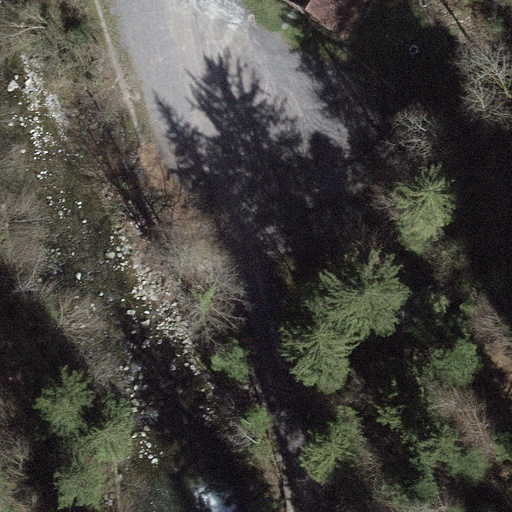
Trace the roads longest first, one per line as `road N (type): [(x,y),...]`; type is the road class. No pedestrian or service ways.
road 1 (track): [(323,511),(238,183)]
road 2 (unclassified): [(193,0),(238,183)]
